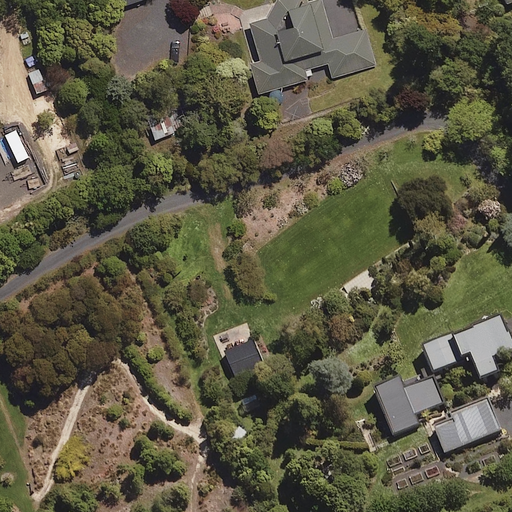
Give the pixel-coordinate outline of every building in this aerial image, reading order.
[(318,0),(305,4),(303,0),(277,0),(272,1),(269,19),(249,25),(259,63),(248,66),(256,94),(312,78),(309,69),(327,64),(331,78),(375,66),(365,29),(331,38),(319,0),(318,0)] [(47,89),(38,69),(27,74),(36,94),(47,89)] [(170,119),(152,126),(157,139),(175,132),(170,119)] [(263,368),(245,324),(214,337),(233,381),(263,368)] [(511,357),(511,347),(502,324),(458,343),(456,338),(424,352),(435,377),(472,361),(482,384),(499,376),(494,365),(511,357)] [(445,408),(430,372),(377,394),(395,438),(419,428),(416,420),(445,408)] [(501,433),(490,406),(433,429),(444,457),(501,433)]
